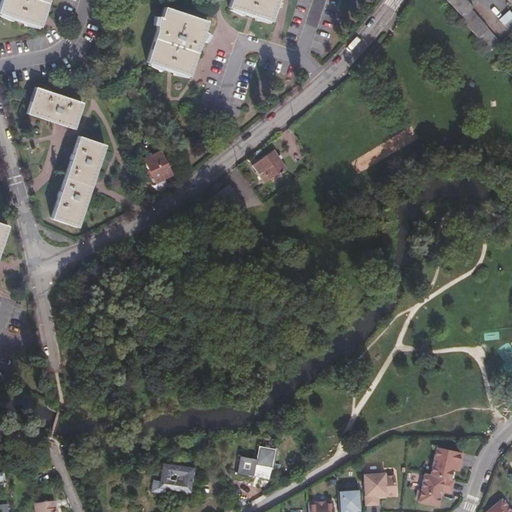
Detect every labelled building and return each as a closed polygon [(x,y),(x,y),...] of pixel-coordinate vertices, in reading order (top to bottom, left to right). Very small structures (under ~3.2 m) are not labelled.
[(48,0),(0,0),(0,3),(0,13),(39,27),(48,0)] [(278,0),(231,0),(229,6),(272,21),(278,0)] [(446,0),(461,17),(471,9),(473,8),(465,0),(446,0)] [(208,21),(165,6),(146,61),(189,76),(208,21)] [(471,9),(461,17),(477,35),(487,27),(471,9)] [(511,16),(509,12),(499,20),(505,27),(511,20),(511,16)] [(511,58),(486,29),(478,36),(505,68),(511,62),(511,58)] [(207,81),(208,75),(195,72),(194,78),(207,81)] [(81,102),(34,86),(26,113),(72,129),(81,102)] [(140,124),(127,131),(130,137),(143,131),(140,124)] [(105,145),(78,136),(51,218),(77,227),(105,145)] [(168,163),(156,140),(139,148),(150,172),(168,163)] [(273,148),(252,163),(259,173),(262,171),(268,179),(286,166),(273,148)] [(227,184),(197,203),(211,221),(230,209),(234,215),(240,211),(236,205),(239,203),(227,184)] [(435,442),(428,470),(449,474),(451,465),(452,458),(458,460),(461,448),(435,442)] [(228,478),(248,483),(251,473),(267,477),(274,455),(254,450),(250,463),(234,459),(228,478)] [(165,483),(165,489),(190,492),(192,466),(160,463),(159,479),(158,482),(165,483)] [(360,470),(362,501),(375,500),(374,493),(374,490),(382,489),(382,491),(393,490),(391,471),(381,471),(381,468),(378,469),(377,467),(371,468),(370,469),(360,470)] [(449,488),(452,475),(449,474),(428,470),(422,468),(419,483),(415,485),(414,491),(416,495),(416,496),(436,501),(438,490),(439,486),(442,486),(449,488)] [(164,493),(165,489),(165,483),(158,482),(159,479),(152,479),(150,491),(164,493)] [(334,486),(336,511),(347,510),(347,507),(355,506),(354,485),(334,486)] [(15,506),(14,496),(4,497),(4,506),(15,506)] [(329,511),(328,496),(304,498),(304,511),(329,511)] [(511,511),(501,499),(485,511),(511,511)]
